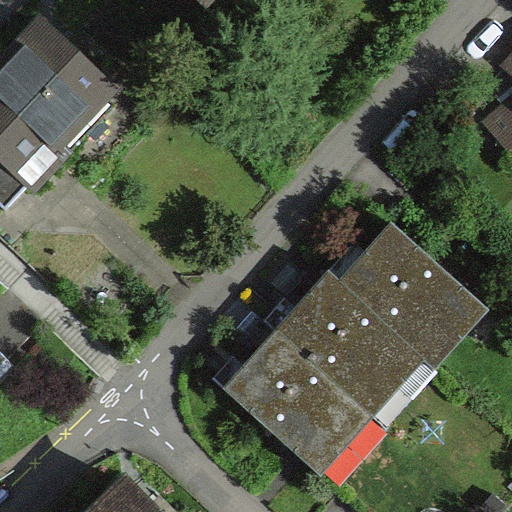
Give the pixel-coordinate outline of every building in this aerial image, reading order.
[(177,0),(204,26),(229,0),(177,0)] [(43,38),(0,85),(0,208),(105,94),(43,38)] [(511,158),(511,97),(482,124),(511,158)] [(381,237),(329,293),(411,368),(423,378),(474,322),(381,237)] [(359,424),(411,368),(329,293),(317,281),(265,337),(359,424)] [(306,482),(359,424),(265,337),(212,395),(306,482)] [(157,511),(130,483),(99,511),(157,511)]
